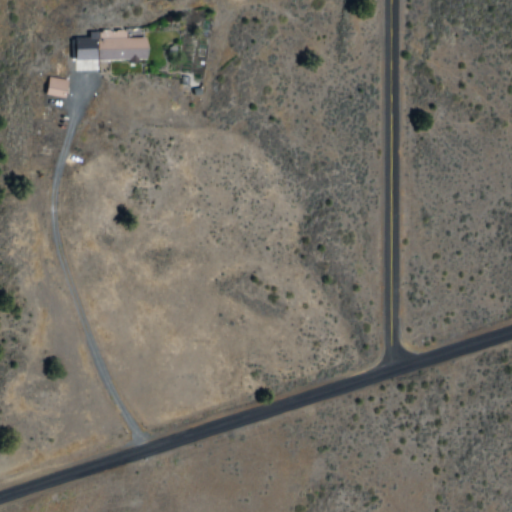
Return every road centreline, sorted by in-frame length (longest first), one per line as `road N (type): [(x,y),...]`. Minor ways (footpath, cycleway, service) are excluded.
road 1 (tertiary): [(0,498),(511,334)]
road 2 (track): [(157,448),(127,420),(97,364),(52,237),(55,170),(77,85)]
road 3 (residential): [(397,368),(393,0)]
